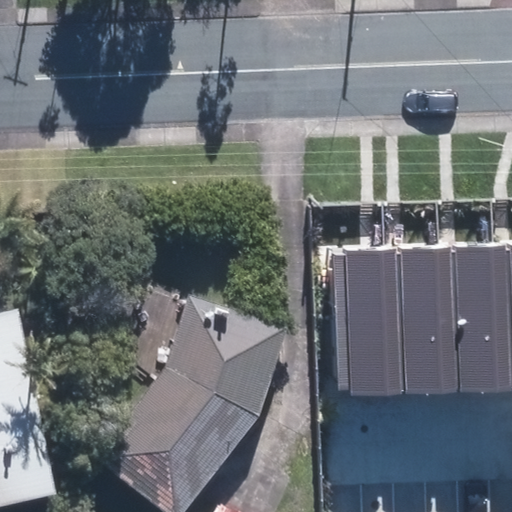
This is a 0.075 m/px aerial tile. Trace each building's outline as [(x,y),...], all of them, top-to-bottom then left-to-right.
[(454,249),(459,388),(511,385),(511,369),(508,247),(454,249)] [(399,251),(404,390),(459,388),(454,249),(399,251)] [(342,253),(347,380),(347,393),(404,390),(399,251),(342,253)] [(104,450),(184,506),(259,403),(286,319),(192,290),(170,358),(104,450)] [(16,304),(0,306),(0,486),(48,478),(16,304)] [(511,511),(511,495),(491,511),(487,511),(477,499),(327,499),(326,511),(511,511)]
